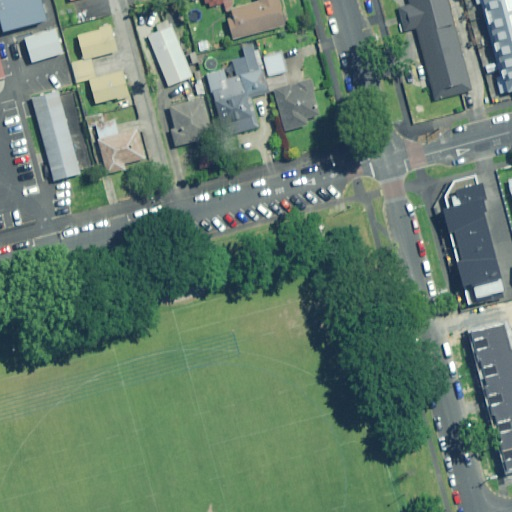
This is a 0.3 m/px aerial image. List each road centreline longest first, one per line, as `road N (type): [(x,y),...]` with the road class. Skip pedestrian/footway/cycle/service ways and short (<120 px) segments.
road 1 (residential): [(0,262),(386,165)]
road 2 (residential): [(386,165),(477,511)]
road 3 (residential): [(342,0),(386,165)]
road 4 (residential): [(511,131),(386,165)]
